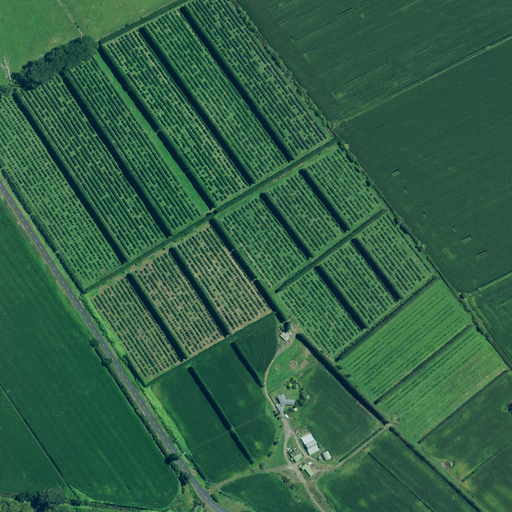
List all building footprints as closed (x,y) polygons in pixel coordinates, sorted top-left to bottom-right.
[(284,339),(285,341),(289,338),(287,336),(288,335),(284,331),(279,336),(284,340),(284,339)] [(281,394),(276,397),(280,404),(279,404),(281,406),(283,405),(292,405),(293,400),(284,399),(281,394)] [(306,449),(309,455),(318,450),(315,445),(313,440),(309,433),(300,438),(304,444),(306,449)] [(297,455),(292,449),(287,452),(295,462),(302,457),(299,453),(297,455)] [(330,457),(327,451),(321,453),(324,460),(330,457)] [(312,474),(305,464),(300,468),(301,470),(303,469),(309,476),(312,474)]
